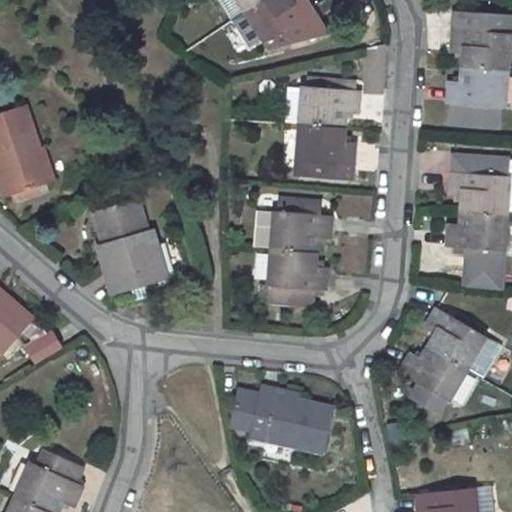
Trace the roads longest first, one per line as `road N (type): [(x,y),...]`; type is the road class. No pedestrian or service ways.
road 1 (residential): [(351,353),(378,321),(389,286),(412,13),(406,0)]
road 2 (residential): [(128,358),(160,348),(351,353)]
road 3 (residential): [(0,235),(128,358)]
road 4 (residential): [(351,353),(381,459),(384,511)]
road 5 (residential): [(128,358),(132,414),(106,511)]
